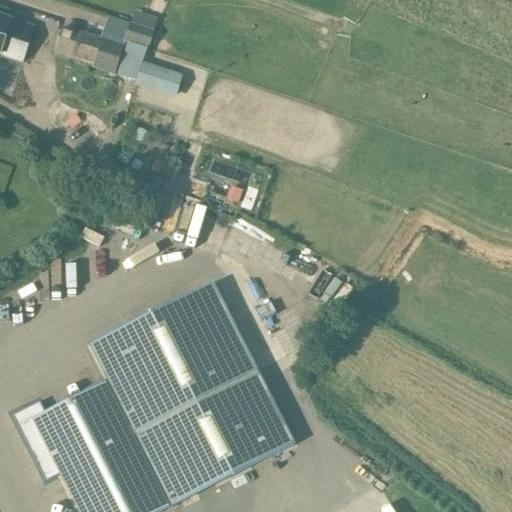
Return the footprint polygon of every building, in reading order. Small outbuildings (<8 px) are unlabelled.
[(33,29),(0,17),(0,55),(21,63),(33,29)] [(154,30),(130,23),(124,43),(148,50),(154,30)] [(124,47),(64,28),(56,51),(95,64),(94,67),(115,74),(124,47)] [(183,76),(143,64),(135,87),(175,100),(183,76)] [(76,115),(66,123),(72,131),(82,123),(76,115)] [(135,160),(131,167),(139,172),(143,164),(135,160)] [(156,161),(152,172),(162,175),(165,163),(156,161)] [(170,171),(168,178),(176,180),(178,173),(170,171)] [(231,189),(227,202),(236,205),(241,193),(231,189)] [(108,383),(106,383),(169,510),(199,494),(294,446),(212,285),(91,347),(108,383)] [(169,510),(106,383),(32,422),(76,511),(165,511),(167,511),(169,510)]
